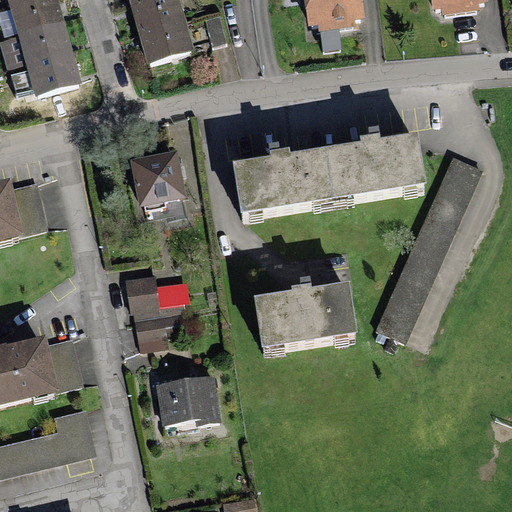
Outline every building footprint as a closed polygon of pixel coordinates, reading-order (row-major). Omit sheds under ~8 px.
[(48,0),(1,0),(32,106),(75,94),(71,82),(64,54),(55,24),(48,0)] [(123,0),(125,5),(134,39),(142,64),(146,79),(192,65),(173,0),(123,0)] [(346,0),(298,0),(304,42),(352,36),(346,0)] [(422,0),(425,27),(479,22),(477,0),(422,0)] [(208,30),(214,55),(225,52),(219,27),(208,30)] [(407,150),(234,173),(242,232),(415,209),(407,150)] [(173,161),(126,171),(136,220),(184,210),(173,161)] [(473,181),(445,170),(371,342),(399,354),(473,181)] [(10,194),(0,196),(0,253),(22,249),(10,194)] [(131,329),(175,324),(172,300),(153,303),(150,284),(116,289),(120,321),(129,319),(131,329)] [(349,296),(251,309),(258,364),(356,351),(349,296)] [(177,343),(175,324),(131,329),(133,348),(177,343)] [(46,349),(0,359),(0,415),(57,404),(46,349)] [(207,383),(151,391),(157,435),(213,428),(207,383)] [(82,421),(49,428),(52,442),(0,453),(0,486),(92,467),(82,421)]
